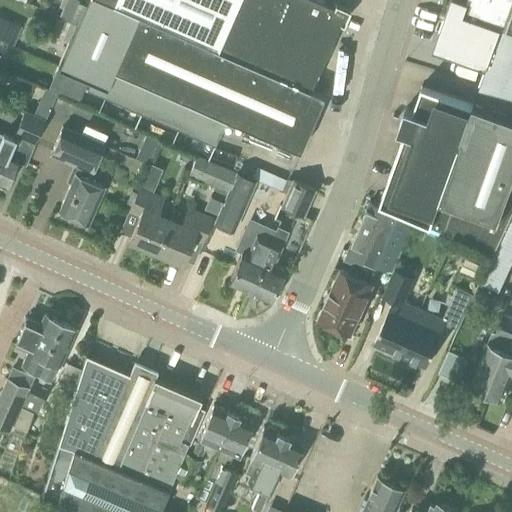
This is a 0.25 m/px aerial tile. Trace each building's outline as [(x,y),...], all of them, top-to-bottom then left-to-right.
[(312,88),(141,13),(121,5),(110,0),(89,0),(90,1),(80,23),(60,67),(70,71),(88,79),(109,88),(117,70),(191,103),(186,114),(223,130),(227,119),(301,152),(326,96),(311,89),(312,88)] [(80,23),(90,1),(88,0),(67,0),(64,8),(61,15),(80,23)] [(141,13),(312,88),(346,12),(317,0),(110,0),(121,5),(141,13)] [(442,24),(435,45),(487,64),(480,85),(511,96),(511,0),(451,0),(442,24)] [(0,39),(14,45),(22,28),(0,18),(0,39)] [(53,63),(63,49),(52,40),(42,55),(53,63)] [(0,68),(8,71),(15,54),(6,51),(0,68)] [(70,71),(61,91),(79,99),(88,79),(70,71)] [(511,116),(422,84),(413,110),(406,107),(399,128),(406,130),(381,202),(495,251),(511,214),(511,116)] [(57,91),(45,86),(42,93),(54,98),(57,91)] [(35,145),(45,123),(25,115),(15,136),(35,145)] [(90,224),(106,188),(89,180),(105,146),(65,127),(52,155),(81,168),(77,175),(60,211),(90,224)] [(149,162),(159,139),(146,134),(136,157),(149,162)] [(0,186),(6,188),(19,159),(17,158),(21,148),(13,145),(15,141),(4,136),(3,137),(0,136),(0,186)] [(188,175),(226,191),(235,171),(196,155),(188,175)] [(235,171),(226,191),(214,222),(234,231),(256,179),(235,171)] [(316,191),(294,181),(282,207),(304,217),(316,191)] [(154,252),(170,215),(159,211),(166,196),(140,185),(129,211),(142,216),(131,241),(154,252)] [(350,251),(365,258),(388,209),(372,202),(350,251)] [(170,215),(154,252),(182,264),(193,238),(203,242),(214,216),(188,206),(182,220),(170,215)] [(393,271),(416,222),(388,209),(365,258),(393,271)] [(243,252),(229,284),(249,293),(272,242),(278,230),(252,219),(248,230),(243,227),(234,248),(243,252)] [(272,242),(249,293),(271,303),(285,271),(274,266),(283,247),(290,231),(279,226),(278,230),(272,242)] [(375,343),(401,354),(421,308),(405,301),(415,278),(395,269),(384,295),(394,299),(375,343)] [(354,289),(359,278),(341,270),(318,320),(337,328),(349,301),(345,300),(346,295),(343,293),(346,286),(354,289)] [(349,301),(337,328),(352,335),(375,285),(359,278),(354,289),(346,286),(343,293),(346,295),(345,300),(349,301)] [(457,286),(450,303),(467,310),(474,294),(457,286)] [(427,366),(447,319),(421,308),(401,354),(427,366)] [(511,339),(511,316),(504,313),(495,333),(511,339)] [(46,314),(41,324),(28,318),(16,345),(29,351),(23,364),(38,371),(61,321),(46,314)] [(61,321),(38,371),(53,378),(77,328),(61,321)] [(511,339),(495,333),(492,332),(487,344),(488,344),(511,353),(511,339)] [(511,367),(511,353),(488,344),(471,386),(489,394),(501,362),(511,367)] [(66,506),(77,511),(78,511),(157,511),(159,509),(183,453),(181,452),(182,448),(179,446),(181,442),(190,446),(205,410),(197,406),(201,397),(154,377),(144,399),(146,400),(116,467),(93,456),(130,374),(88,356),(83,369),(67,362),(58,382),(76,391),(42,496),(66,506)] [(511,367),(501,362),(489,394),(505,400),(511,382),(511,367)] [(154,377),(156,374),(134,364),(130,374),(93,456),(116,467),(146,400),(144,399),(154,377)] [(18,405),(27,386),(8,378),(0,397),(0,396),(0,427),(7,430),(18,405)] [(33,382),(22,406),(38,414),(49,389),(33,382)] [(204,450),(215,455),(215,453),(219,445),(233,414),(213,405),(193,451),(202,455),(204,450)] [(253,422),(233,414),(219,445),(215,453),(215,455),(212,460),(222,465),(206,503),(221,509),(237,471),(224,465),(225,461),(230,459),(234,452),(239,454),(253,422)] [(250,458),(245,471),(249,473),(246,481),(260,487),(283,435),(277,433),(277,428),(270,425),(266,428),(264,427),(250,458)] [(283,435),(260,487),(261,488),(252,509),(259,511),(260,511),(279,471),(289,476),(303,444),(301,443),(300,439),(293,435),(288,438),(283,435)] [(191,483),(201,461),(186,455),(176,477),(191,483)] [(298,501),(303,480),(290,477),(285,498),(298,501)] [(397,511),(400,506),(399,506),(406,489),(378,477),(362,511),(397,511)] [(0,486),(0,511),(26,511),(30,503),(18,498),(20,495),(0,486)]
